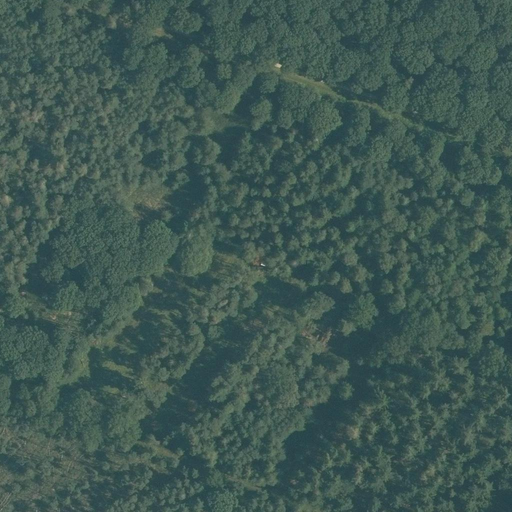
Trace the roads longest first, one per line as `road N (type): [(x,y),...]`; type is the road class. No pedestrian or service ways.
road 1 (track): [(69,0),(511,149)]
road 2 (track): [(0,394),(298,511)]
